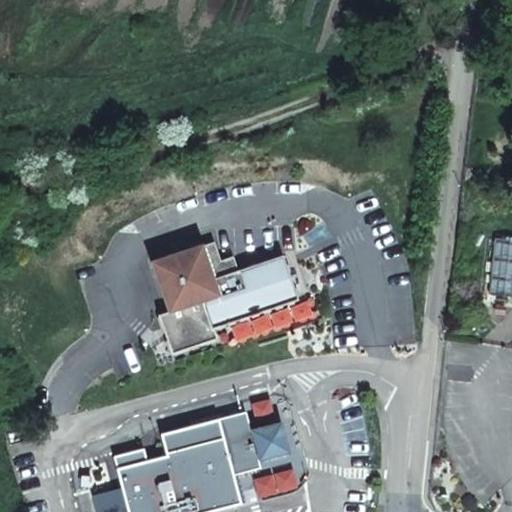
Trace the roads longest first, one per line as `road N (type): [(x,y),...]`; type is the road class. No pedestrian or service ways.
road 1 (unclassified): [(407,511),(474,0)]
road 2 (track): [(468,50),(175,136),(0,154)]
